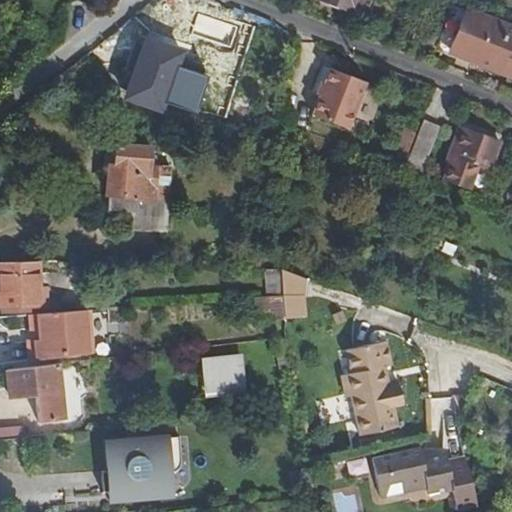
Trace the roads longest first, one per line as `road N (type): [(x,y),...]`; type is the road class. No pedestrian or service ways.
road 1 (unclassified): [(511,107),(236,0)]
road 2 (residential): [(130,0),(0,109)]
